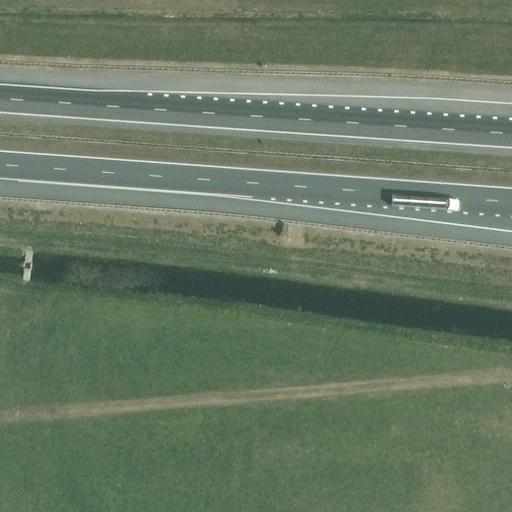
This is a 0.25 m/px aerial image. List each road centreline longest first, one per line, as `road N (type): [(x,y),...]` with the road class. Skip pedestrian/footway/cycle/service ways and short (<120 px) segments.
road 1 (motorway): [(0,166),(511,204)]
road 2 (motorway): [(511,134),(0,99)]
